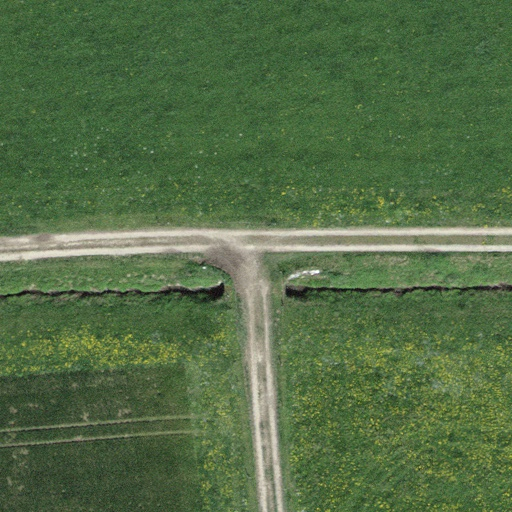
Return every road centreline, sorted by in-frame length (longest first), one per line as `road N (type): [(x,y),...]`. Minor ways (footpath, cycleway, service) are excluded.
road 1 (track): [(511,241),(228,243)]
road 2 (track): [(275,511),(253,289),(228,243)]
road 3 (track): [(228,243),(0,252)]
